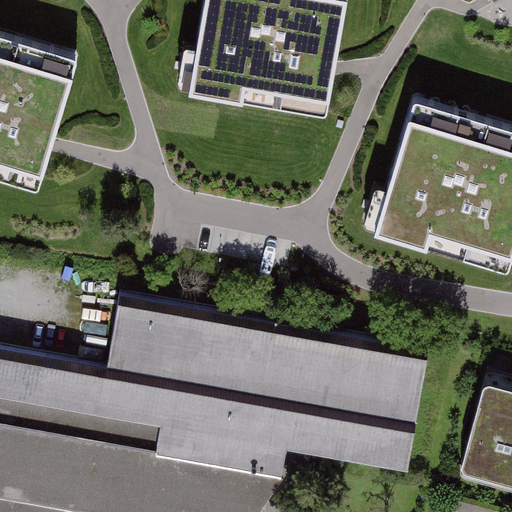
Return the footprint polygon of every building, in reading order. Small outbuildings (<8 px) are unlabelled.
[(355,0),(203,0),(189,81),(336,107),(341,82),(355,0)] [(80,51),(0,25),(0,165),(39,178),(48,150),(80,51)] [(511,108),(413,77),(371,208),(511,252),(511,108)] [(108,362),(0,342),(0,511),(253,511),(283,472),(288,442),(407,463),(429,344),(121,289),(108,362)] [(511,389),(485,382),(464,459),(511,471),(511,389)]
